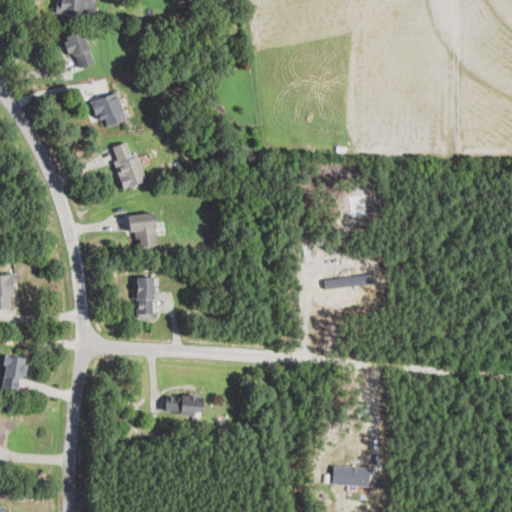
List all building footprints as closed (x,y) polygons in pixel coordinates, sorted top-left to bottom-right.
[(86,14),(86,0),(61,0),(61,12),(86,14)] [(94,63),(83,29),(62,36),(68,54),(75,52),(79,67),(94,63)] [(104,127),(126,118),(115,91),(93,100),(104,127)] [(146,180),(137,150),(131,152),(127,141),(112,146),(116,159),(113,160),(122,188),(146,180)] [(140,247),(158,245),(154,211),(128,214),(129,231),(138,230),(140,247)] [(0,307),(12,307),(11,285),(17,285),(16,273),(0,273),(0,307)] [(324,278),(325,287),(373,283),(372,273),(324,278)] [(154,317),(153,275),(132,276),(132,297),(136,297),(136,317),(154,317)] [(27,357),(6,354),(1,388),(12,390),(14,377),(24,379),(27,357)] [(165,413),(202,414),(202,395),(166,394),(165,413)] [(0,443),(2,444),(6,429),(12,430),(15,420),(0,415),(0,443)] [(369,466),(333,464),(332,483),(369,485),(369,466)]
